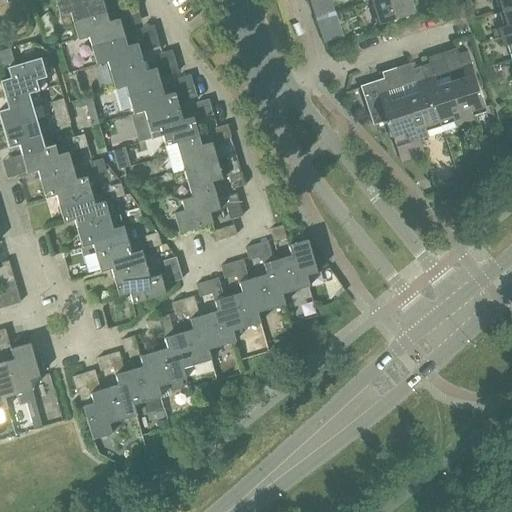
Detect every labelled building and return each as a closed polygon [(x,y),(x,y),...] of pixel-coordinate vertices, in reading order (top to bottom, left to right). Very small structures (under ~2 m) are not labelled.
[(69,14),(71,23),(104,14),(100,0),(53,0),(58,17),(69,14)] [(382,26),(416,15),(411,0),(379,0),(374,2),(382,26)] [(511,0),(489,0),(490,2),(496,0),(500,0),(505,13),(511,10),(511,0)] [(137,14),(134,2),(121,6),(125,18),(137,14)] [(511,10),(505,13),(510,27),(500,30),(503,39),(511,36),(511,10)] [(336,13),(317,19),(317,20),(318,20),(321,30),(332,26),(329,17),(336,14),(336,13)] [(107,23),(104,14),(71,23),(77,41),(87,38),(90,48),(123,38),(117,20),(107,23)] [(152,27),(142,29),(139,30),(143,43),(156,39),(152,27)] [(511,36),(503,39),(505,48),(511,45),(511,36)] [(106,63),(108,72),(141,63),(136,44),(125,48),(123,38),(90,48),(95,66),(106,63)] [(158,55),(162,67),(174,64),(171,51),(158,55)] [(453,83),(467,125),(476,123),(473,112),(487,108),(469,52),(459,55),(467,79),(453,83)] [(26,94),(27,95),(37,92),(34,81),(45,78),(39,59),(6,69),(9,79),(0,81),(0,87),(4,100),(26,94)] [(124,88),(127,97),(160,87),(158,81),(178,75),(174,64),(162,67),(154,70),(154,69),(144,72),(141,63),(108,72),(114,91),(124,88)] [(427,128),(441,123),(422,67),(414,70),(412,64),(398,69),(407,98),(421,141),(430,138),(427,128)] [(422,67),(441,123),(454,119),(457,128),(467,125),(453,83),(439,87),(432,64),(422,67)] [(189,76),(179,79),(176,79),(180,92),(193,88),(189,76)] [(421,141),(407,98),(393,103),(385,80),(362,87),(374,127),(388,122),(394,138),(408,134),(411,144),(421,141)] [(142,112),(145,121),(178,112),(173,94),(162,97),(160,87),(127,97),(132,115),(142,112)] [(26,94),(4,100),(7,110),(0,111),(0,125),(1,131),(35,121),(27,95),(26,94)] [(49,104),(53,116),(66,112),(62,100),(49,104)] [(198,116),(211,113),(207,100),(195,104),(198,116)] [(66,112),(53,116),(57,128),(69,124),(66,112)] [(164,147),(174,144),(174,143),(197,137),(191,118),(181,121),(178,112),(145,121),(150,140),(161,137),(164,147)] [(1,131),(4,139),(7,149),(17,146),(20,156),(43,149),(42,148),(35,121),(1,131)] [(213,129),(217,142),(230,138),(226,126),(213,129)] [(83,135),(73,138),(70,139),(74,152),(86,148),(83,135)] [(199,146),(197,137),(174,143),(174,144),(182,171),(215,162),(210,143),(199,146)] [(36,172),(39,181),(72,171),(66,153),(56,156),(53,145),(42,148),(43,149),(20,156),(26,175),(36,172)] [(101,160),(91,163),(88,164),(92,176),(105,172),(101,160)] [(221,180),(215,162),(182,171),(190,198),(190,199),(213,192),(210,183),(221,180)] [(57,206),(90,196),(85,178),(74,181),(72,171),(39,181),(44,199),(55,196),(57,206)] [(231,190),(233,189),(244,186),(240,174),(227,177),(231,190)] [(119,184),(109,187),(107,188),(110,201),(123,197),(119,184)] [(190,199),(190,198),(180,201),(183,211),(172,214),(178,234),(211,224),(208,213),(218,210),(213,192),(190,199)] [(90,196),(57,206),(63,224),(73,221),(76,230),(109,220),(103,202),(93,205),(90,196)] [(242,217),(238,204),(225,208),(229,220),(242,217)] [(138,209),(128,212),(125,213),(129,225),(142,222),(138,209)] [(109,220),(76,230),(81,249),(91,246),(94,255),(127,245),(122,227),(111,230),(109,220)] [(269,230),(272,240),(273,243),(285,239),(281,226),(269,230)] [(156,234),(146,237),(144,237),(147,250),(160,246),(156,234)] [(306,241),(287,246),(290,257),(280,259),(290,292),(308,287),(305,277),(315,274),(306,241)] [(112,279),(145,270),(140,251),(130,254),(127,245),(94,255),(99,273),(110,270),(112,279)] [(244,248),(247,259),(248,261),(260,258),(257,245),(244,248)] [(178,271),(175,258),(162,262),(166,275),(178,271)] [(256,278),(265,311),(283,305),(280,295),(290,292),(280,259),(262,265),(265,275),(256,278)] [(236,276),(232,263),(219,267),(223,280),(236,276)] [(128,295),(131,305),(164,296),(159,276),(148,279),(145,270),(112,279),(118,298),(128,295)] [(13,284),(10,272),(0,274),(0,284),(1,288),(13,284)] [(265,311),(256,278),(237,283),(241,293),(231,296),(240,329),(259,324),(256,313),(265,311)] [(211,294),(208,282),(195,285),(199,298),(211,294)] [(240,329),(231,296),(213,301),(216,312),(207,314),(216,348),(234,342),(231,332),(240,329)] [(187,313),(183,300),(170,304),(174,317),(187,313)] [(216,348),(207,314),(188,320),(191,331),(182,333),(191,366),(209,361),(206,350),(216,348)] [(157,319),(148,322),(145,323),(149,335),(161,332),(157,319)] [(191,366),(182,333),(163,339),(166,349),(156,352),(166,385),(185,379),(182,369),(191,366)] [(133,337),(120,341),(124,354),(137,350),(133,337)] [(2,363),(12,396),(31,391),(28,381),(38,378),(28,344),(9,350),(12,361),(2,363)] [(166,385),(156,352),(138,357),(141,368),(132,370),(141,403),(160,398),(157,387),(166,385)] [(112,368),(108,356),(96,359),(99,372),(112,368)] [(0,410),(6,409),(3,399),(12,396),(2,363),(0,363),(0,410)] [(141,403),(132,370),(114,376),(117,386),(107,389),(117,422),(135,416),(132,406),(141,403)] [(87,387),(84,374),(71,378),(75,390),(87,387)] [(92,404),(81,407),(91,441),(110,435),(107,424),(117,422),(107,389),(89,394),(92,404)]
